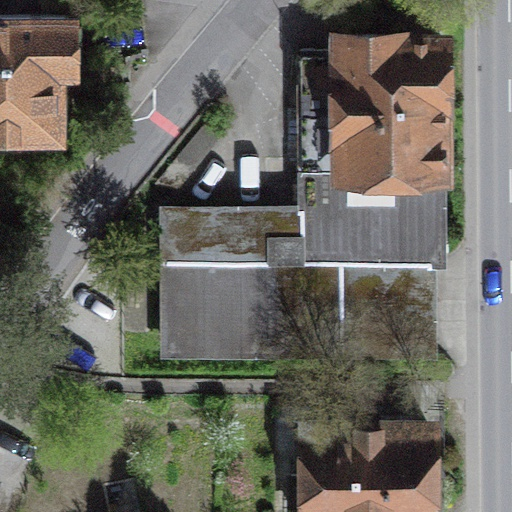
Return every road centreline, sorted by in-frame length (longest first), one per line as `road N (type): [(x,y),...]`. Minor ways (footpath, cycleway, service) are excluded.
road 1 (residential): [(0,357),(70,244),(260,0)]
road 2 (secondary): [(508,0),(511,248)]
